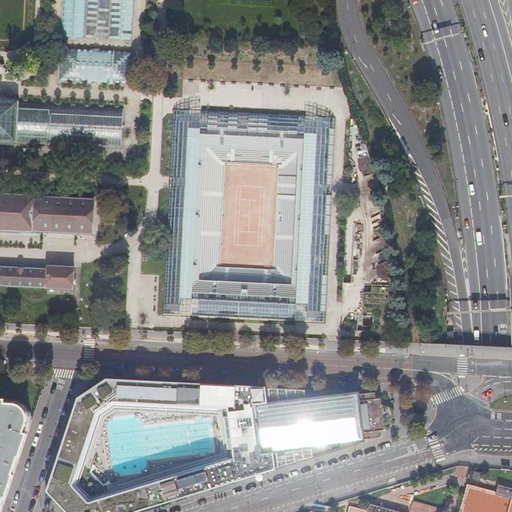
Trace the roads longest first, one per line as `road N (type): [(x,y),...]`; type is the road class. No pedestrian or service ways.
road 1 (trunk): [(346,0),(359,48),(423,164),(489,344)]
road 2 (tertiary): [(72,352),(427,366)]
road 3 (trunk): [(431,0),(472,160),(489,344)]
road 4 (secondary): [(211,511),(465,435)]
road 5 (trunk): [(489,344),(478,511)]
road 6 (residential): [(72,352),(20,511)]
road 7 (trunk): [(511,135),(475,0)]
